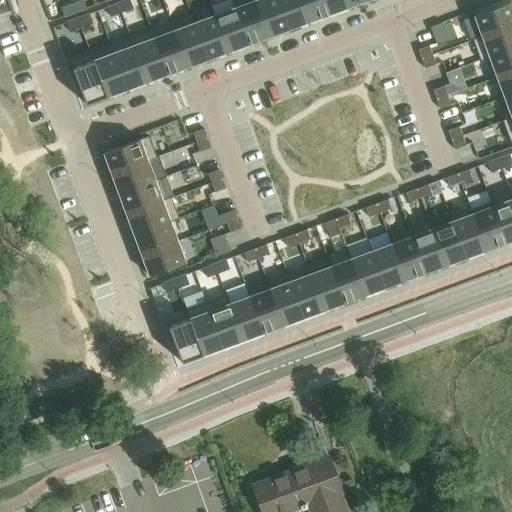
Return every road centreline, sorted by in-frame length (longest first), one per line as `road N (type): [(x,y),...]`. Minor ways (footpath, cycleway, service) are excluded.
road 1 (tertiary): [(111,435),(511,280)]
road 2 (residential): [(451,0),(72,140)]
road 3 (residential): [(72,140),(139,322)]
road 4 (residential): [(72,140),(20,0)]
